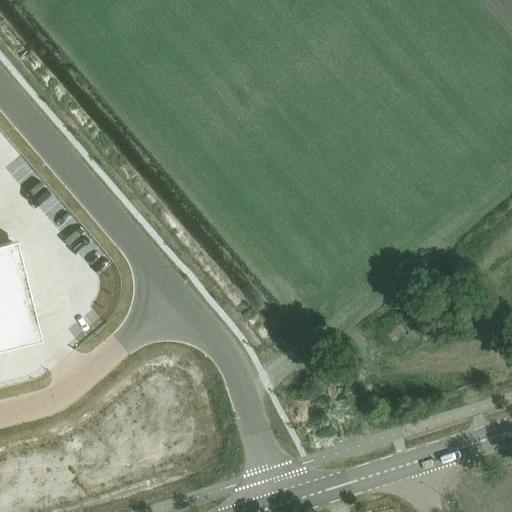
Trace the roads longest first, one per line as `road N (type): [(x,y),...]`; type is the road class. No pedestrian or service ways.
road 1 (unclassified): [(177,299),(0,95)]
road 2 (unclassified): [(275,507),(231,367),(177,299)]
road 3 (unclassified): [(0,419),(70,394),(177,299)]
road 4 (tertiary): [(275,507),(406,463)]
